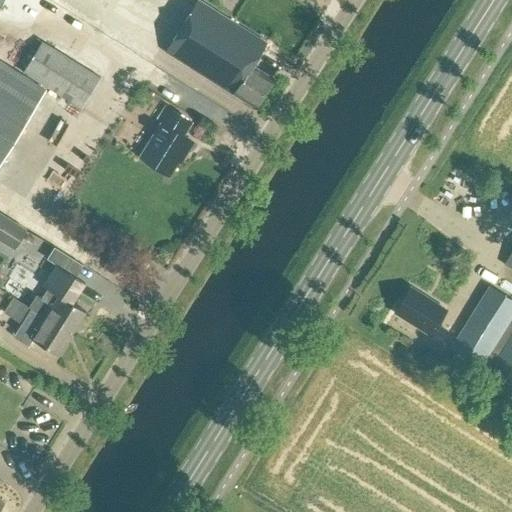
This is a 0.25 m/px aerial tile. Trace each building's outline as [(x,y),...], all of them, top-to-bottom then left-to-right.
[(255,108),(273,79),(251,65),(265,43),(197,0),(165,51),(232,94),(255,108)] [(80,108),(100,78),(41,41),(22,72),(80,108)] [(0,161),(34,107),(45,89),(0,61),(0,161)] [(178,163),(192,142),(182,135),(190,122),(166,106),(157,120),(161,123),(139,157),(167,175),(176,161),(178,163)] [(412,198),(426,204),(432,192),(419,185),(412,198)] [(429,208),(466,228),(477,209),(440,188),(429,208)] [(0,237),(14,246),(26,228),(0,211),(0,237)] [(511,249),(503,263),(504,264),(505,264),(511,268),(511,249)] [(84,283),(65,270),(55,264),(42,286),(47,289),(41,298),(35,295),(28,306),(40,314),(71,333),(85,311),(71,303),(84,283)] [(511,300),(489,286),(451,347),(489,371),(511,333),(511,300)] [(429,334),(445,309),(410,287),(394,312),(429,334)] [(40,314),(28,306),(13,297),(3,312),(21,323),(12,336),(27,346),(32,339),(57,355),(71,333),(40,314)]
